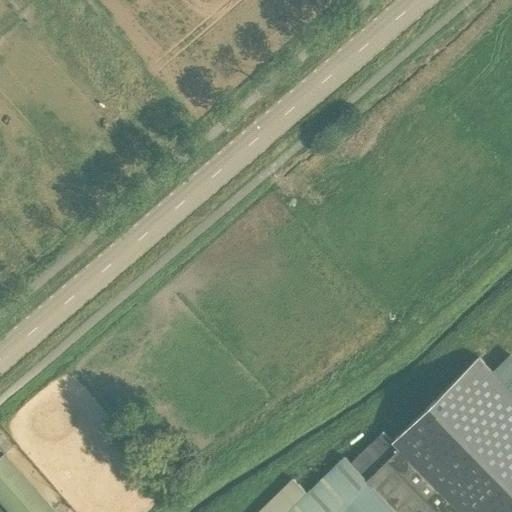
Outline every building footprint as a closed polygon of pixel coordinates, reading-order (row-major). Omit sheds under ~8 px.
[(511,353),(509,350),(490,369),(511,390),(511,353)] [(478,356),(392,439),(387,445),(452,511),(511,511),(511,390),(490,369),(478,356)] [(383,430),(350,462),(399,511),(452,511),(387,445),(392,439),(383,430)] [(0,501),(9,511),(55,511),(4,454),(0,457),(0,501)] [(257,511),(399,511),(350,462),(344,456),(307,492),(293,478),(257,511)]
